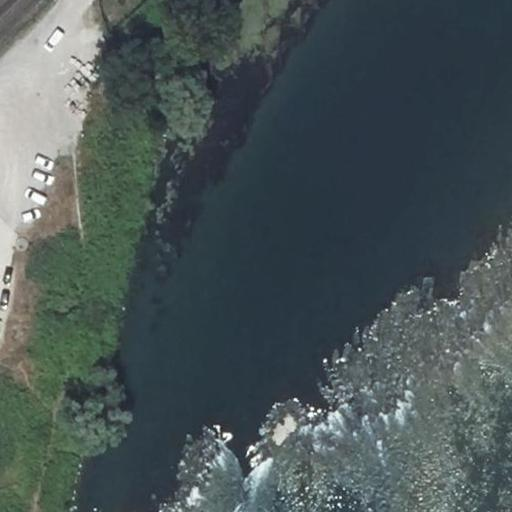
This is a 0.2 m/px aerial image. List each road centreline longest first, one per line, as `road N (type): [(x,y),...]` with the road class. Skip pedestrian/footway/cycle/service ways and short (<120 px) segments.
road 1 (track): [(33,511),(80,288),(65,12)]
road 2 (track): [(33,48),(0,231)]
